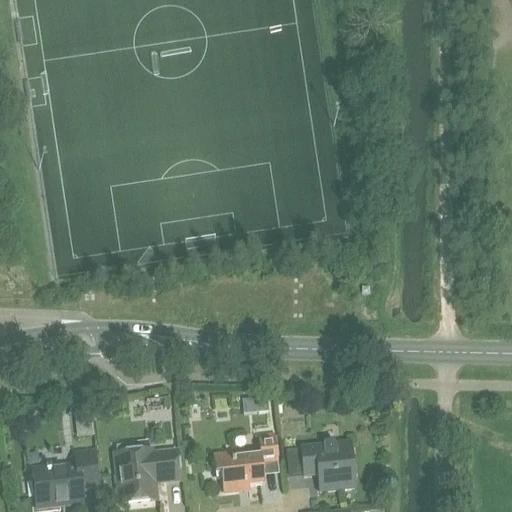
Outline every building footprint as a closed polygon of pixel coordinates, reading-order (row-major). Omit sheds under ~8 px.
[(257,400),(258,414),(267,413),(266,399),(257,400)] [(169,400),(162,401),(164,411),(171,410),(169,400)] [(69,418),(74,417),(90,416),(89,403),(68,405),(69,418)] [(277,464),(274,436),(257,438),(259,457),(233,460),(233,457),(212,459),(214,477),(220,477),(222,494),(249,491),(249,488),(263,486),(261,465),(277,464)] [(354,490),(350,444),(300,449),(303,479),(323,477),(325,493),(354,490)] [(133,456),(132,447),(117,449),(117,457),(115,458),(120,506),(156,502),(155,485),(179,482),(176,454),(150,457),(150,454),(133,456)] [(98,489),(94,453),(74,455),(75,468),(53,470),(52,462),(42,463),(43,471),(32,472),(36,510),(70,507),(70,511),(83,509),(81,491),(98,489)]
